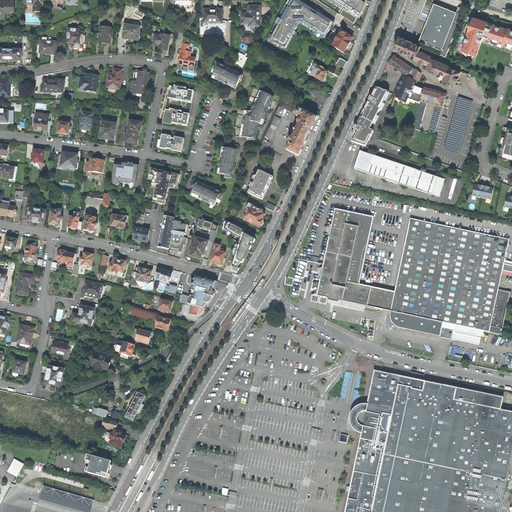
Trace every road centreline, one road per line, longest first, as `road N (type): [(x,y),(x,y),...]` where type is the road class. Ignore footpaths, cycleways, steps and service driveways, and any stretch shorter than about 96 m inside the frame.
road 1 (secondary): [(262,295),(297,236),(402,0)]
road 2 (secondary): [(379,0),(245,284)]
road 3 (unclassified): [(511,381),(385,355),(262,295)]
road 4 (secondary): [(245,284),(187,369),(110,511)]
road 5 (secondary): [(136,511),(195,397),(262,295)]
road 6 (residential): [(146,155),(157,64),(105,59),(0,70)]
road 7 (residential): [(234,280),(206,318),(148,360),(74,392),(32,390)]
road 8 (residential): [(234,280),(53,234)]
road 9 (residential): [(0,134),(146,155)]
road 10 (residential): [(511,178),(481,161),(510,76)]
